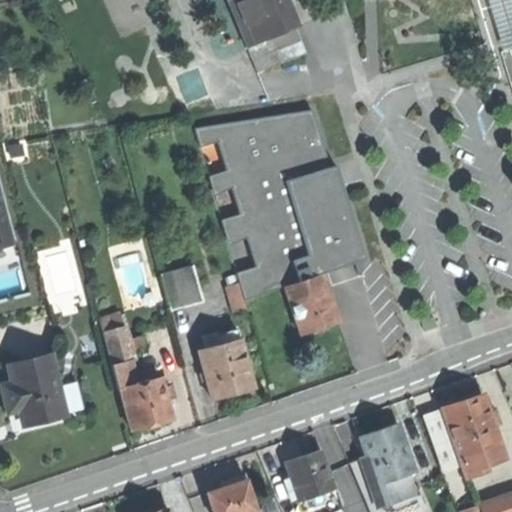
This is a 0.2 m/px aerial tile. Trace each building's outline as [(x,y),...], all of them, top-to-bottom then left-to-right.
[(228,0),(248,47),(271,37),(295,27),(298,25),(287,0),(228,0)] [(306,53),(295,27),(271,37),(282,63),(306,53)] [(257,74),(282,63),(271,37),(248,47),(246,48),(257,74)] [(0,246),(12,244),(1,201),(0,201),(0,246)] [(53,293),(76,289),(68,249),(46,253),(53,293)] [(134,297),(150,293),(143,264),(126,268),(134,297)] [(0,294),(23,287),(17,266),(0,271),(0,294)] [(161,276),(170,308),(202,300),(193,267),(161,276)] [(252,306),(287,295),(285,287),(301,282),(297,271),(246,288),(252,306)] [(301,282),(285,287),(287,295),(301,335),(320,328),(339,322),(323,275),(301,282)] [(228,288),(235,312),(246,308),(239,284),(228,288)] [(100,320),(112,366),(131,361),(119,315),(100,320)] [(218,335),(221,345),(240,340),(237,330),(218,335)] [(221,345),(199,351),(213,400),(232,395),(253,389),(240,340),(221,345)] [(51,356),(9,365),(13,382),(3,385),(5,392),(8,404),(18,402),(24,425),(65,415),(51,356)] [(137,384),(131,361),(112,366),(118,390),(121,389),(132,431),(153,425),(172,420),(166,399),(173,397),(170,384),(163,386),(161,378),(137,384)] [(445,405),(462,456),(503,442),(485,391),(463,399),(445,405)] [(380,427),(363,433),(371,454),(381,483),(413,472),(418,470),(401,420),(380,427)] [(302,494),(303,498),(338,486),(326,447),(307,453),(290,459),(296,475),(302,494)] [(419,491),(413,472),(381,483),(371,454),(357,459),(375,511),(393,511),(395,511),(391,501),(419,491)] [(294,496),(302,494),(296,475),(288,478),(294,496)] [(212,490),(218,511),(250,511),(260,509),(251,478),(229,485),(212,490)] [(511,511),(511,492),(498,497),(503,511),(511,511)] [(482,503),(485,511),(503,511),(498,497),(482,503)]
